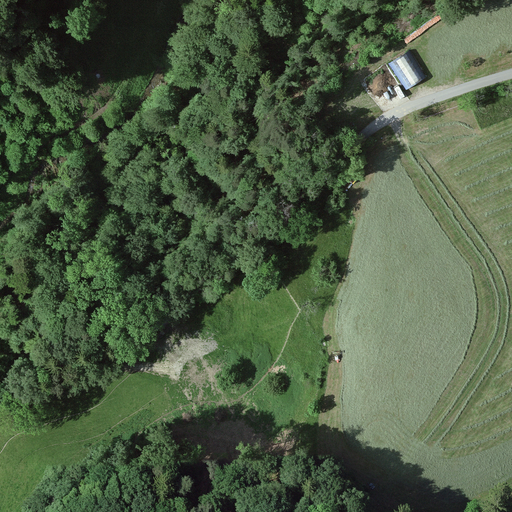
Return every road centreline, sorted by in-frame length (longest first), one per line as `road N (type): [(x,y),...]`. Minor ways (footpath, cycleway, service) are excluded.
road 1 (unclassified): [(0,408),(140,340),(380,121),(511,73)]
road 2 (track): [(365,511),(476,373),(495,327),(489,279),(413,164),(391,115)]
road 3 (track): [(0,368),(119,184)]
